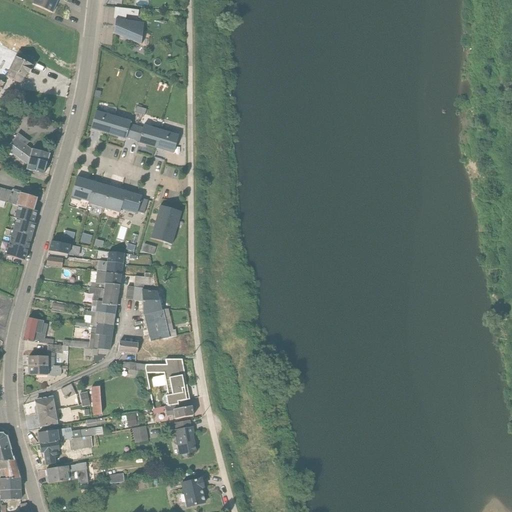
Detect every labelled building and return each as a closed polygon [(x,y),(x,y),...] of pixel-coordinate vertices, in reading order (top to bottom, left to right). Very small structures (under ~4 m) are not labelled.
[(32,0),(31,5),(51,14),(57,0),(32,0)] [(114,21),(112,35),(139,46),(143,25),(114,21)] [(17,53),(33,61),(35,57),(19,49),(17,53)] [(33,61),(17,53),(4,78),(20,86),(33,61)] [(138,105),(136,111),(145,115),(147,109),(138,105)] [(108,136),(113,118),(95,112),(90,130),(108,136)] [(129,122),(113,118),(108,136),(124,141),(125,140),(131,141),(134,131),(135,128),(132,127),(130,126),(128,125),(129,122)] [(141,129),(135,128),(134,131),(131,141),(138,144),(137,144),(154,149),(159,131),(142,126),(141,129)] [(159,131),(154,149),(172,155),(177,137),(159,131)] [(10,145),(28,159),(31,151),(32,151),(26,147),(29,143),(17,135),(10,145)] [(28,159),(10,145),(7,149),(11,152),(9,154),(24,166),(26,166),(28,159)] [(31,151),(28,159),(46,165),(49,156),(32,151),(31,151)] [(28,159),(26,166),(25,172),(43,177),(46,165),(28,159)] [(87,203),(94,183),(76,178),(70,198),(87,203)] [(94,183),(87,203),(86,205),(103,210),(109,188),(94,183)] [(109,188),(103,210),(118,214),(119,211),(125,192),(116,189),(110,188),(109,188)] [(0,202),(4,204),(15,207),(19,195),(12,193),(0,189),(0,202)] [(125,192),(119,211),(135,215),(135,213),(142,215),(146,201),(140,200),(141,196),(125,192)] [(19,195),(15,207),(12,218),(34,225),(37,214),(32,212),(36,200),(20,195),(19,195)] [(152,228),(149,240),(151,240),(152,241),(156,242),(170,246),(179,214),(166,210),(161,208),(159,208),(155,219),(158,220),(157,222),(160,223),(162,223),(160,228),(156,226),(155,229),(152,228)] [(11,228),(31,234),(34,225),(14,219),(11,228)] [(31,234),(11,228),(9,237),(29,242),(31,234)] [(90,245),(93,235),(83,232),(80,242),(90,245)] [(23,261),(29,242),(7,237),(6,236),(1,254),(23,261)] [(67,253),(69,247),(51,243),(48,253),(67,256),(67,253)] [(145,243),(143,251),(154,254),(156,246),(145,243)] [(69,247),(67,253),(78,256),(79,249),(69,247)] [(106,258),(106,264),(122,266),(123,256),(107,254),(106,258)] [(97,263),(106,264),(106,258),(96,256),(97,263)] [(46,259),(45,267),(61,269),(62,261),(46,259)] [(95,273),(104,275),(106,264),(97,263),(95,273)] [(106,264),(104,275),(120,276),(122,266),(106,264)] [(94,281),(95,273),(91,273),(88,273),(87,280),(86,283),(90,284),(90,281),(94,281)] [(90,281),(90,284),(94,285),(103,286),(104,275),(95,273),(94,281),(90,281)] [(104,275),(103,286),(119,287),(120,276),(104,275)] [(142,290),(142,292),(156,293),(152,280),(152,276),(144,275),(143,279),(133,278),(132,289),(142,290)] [(102,291),(101,304),(100,306),(115,308),(119,287),(103,286),(102,291)] [(142,290),(132,289),(126,288),(125,301),(141,303),(140,292),(142,292),(142,290)] [(91,302),(95,303),(101,304),(102,291),(90,289),(88,289),(87,295),(92,295),(91,302)] [(140,292),(141,303),(142,316),(143,316),(161,312),(156,293),(142,292),(140,292)] [(90,329),(95,330),(95,327),(92,326),(94,316),(95,303),(91,302),(91,308),(90,313),(86,313),(85,317),(83,317),(82,324),(73,323),(73,327),(74,327),(90,329)] [(53,303),(51,310),(63,312),(64,305),(53,303)] [(95,303),(94,316),(114,318),(115,308),(100,306),(101,304),(95,303)] [(161,312),(143,316),(148,339),(149,343),(161,341),(168,339),(167,333),(164,320),(162,312),(161,312)] [(92,326),(95,327),(112,329),(114,318),(94,316),(92,326)] [(164,320),(167,333),(174,331),(169,318),(164,320)] [(32,344),(37,322),(27,320),(22,343),(32,344)] [(37,322),(32,344),(42,345),(47,346),(52,346),(52,341),(43,340),(47,326),(42,325),(43,322),(37,322)] [(96,351),(106,352),(109,352),(111,339),(112,329),(95,327),(95,330),(94,336),(97,337),(96,351)] [(62,347),(67,348),(70,348),(79,349),(78,353),(82,354),(82,362),(92,363),(93,357),(96,357),(96,355),(105,356),(106,352),(96,351),(97,337),(94,336),(95,330),(90,329),(88,344),(71,342),(70,342),(63,341),(62,347)] [(118,343),(117,353),(136,356),(137,345),(118,343)] [(47,358),(47,368),(53,367),(53,359),(54,355),(61,355),(61,353),(67,353),(67,348),(62,347),(52,346),(47,346),(45,358),(47,358)] [(27,368),(47,368),(47,358),(45,358),(27,358),(27,368)] [(144,365),(145,374),(160,373),(163,373),(167,396),(164,396),(166,405),(166,407),(170,407),(177,405),(176,403),(190,401),(188,395),(184,373),(181,360),(171,360),(169,360),(164,360),(164,365),(149,365),(144,365)] [(137,369),(138,364),(122,363),(121,368),(128,370),(132,371),(137,372),(137,370),(137,369)] [(144,365),(138,364),(137,369),(137,370),(137,372),(132,371),(128,370),(127,376),(133,377),(132,380),(136,380),(139,381),(140,381),(142,387),(143,393),(148,392),(147,382),(146,378),(145,374),(144,365)] [(47,368),(47,377),(46,378),(60,377),(60,368),(53,367),(47,368)] [(47,368),(27,368),(27,377),(47,377),(47,368)] [(70,386),(60,391),(65,401),(75,395),(70,386)] [(98,388),(90,389),(92,417),(100,416),(98,388)] [(86,393),(78,395),(81,409),(89,407),(86,393)] [(36,415),(54,412),(52,401),(52,398),(33,402),(33,403),(34,405),(36,415)] [(170,407),(166,407),(164,408),(151,410),(152,415),(165,413),(166,417),(172,416),(173,420),(193,416),(191,407),(190,401),(176,403),(177,405),(170,407)] [(54,412),(36,415),(38,426),(38,429),(57,426),(56,422),(54,412)] [(134,414),(125,416),(127,428),(136,427),(134,414)] [(174,431),(190,428),(189,422),(173,424),(174,431)] [(144,428),(131,430),(134,444),(147,442),(144,428)] [(190,428),(174,431),(173,431),(178,457),(196,454),(192,428),(190,428)] [(56,432),(58,443),(90,437),(94,437),(93,430),(79,432),(70,434),(70,430),(64,431),(63,430),(56,432)] [(58,443),(56,432),(36,435),(38,446),(57,443),(58,443)] [(0,456),(10,451),(6,438),(1,434),(0,433),(0,456)] [(58,443),(57,443),(58,453),(63,452),(63,453),(91,449),(90,437),(58,443)] [(57,443),(38,446),(39,456),(42,456),(44,467),(54,465),(53,457),(55,457),(55,453),(58,453),(57,443)] [(0,456),(0,467),(13,462),(10,451),(0,456)] [(0,467),(0,488),(19,480),(16,471),(13,462),(0,467)] [(66,474),(67,482),(77,481),(78,486),(87,485),(85,471),(92,470),(91,463),(85,464),(75,466),(67,467),(68,474),(66,474)] [(68,474),(67,467),(44,471),(47,485),(67,482),(66,474),(68,474)] [(108,479),(104,480),(105,486),(109,485),(123,483),(122,475),(108,477),(108,479)] [(189,481),(179,483),(185,508),(204,504),(201,490),(204,489),(201,478),(199,479),(189,481)] [(19,480),(0,488),(0,490),(4,502),(20,501),(19,480)]
